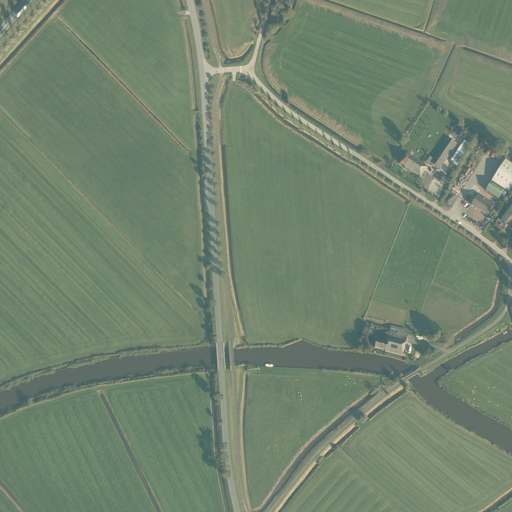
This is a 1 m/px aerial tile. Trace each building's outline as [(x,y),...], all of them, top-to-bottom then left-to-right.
[(430,163),(440,169),(457,144),(447,138),(432,159),(430,157),(426,163),(429,165),(430,163)] [(453,164),(459,168),(472,146),(466,142),(453,164)] [(493,150),(489,155),(494,158),(498,153),(493,150)] [(412,157),(411,158),(406,155),(400,164),(405,168),(404,169),(419,179),(427,167),(412,157)] [(491,182),(509,193),(511,187),(511,165),(505,161),(491,182)] [(491,183),(485,191),(498,200),(504,191),(491,183)] [(478,195),(471,206),(487,217),(494,205),(478,195)] [(511,203),(503,216),(500,219),(496,225),(504,231),(508,226),(507,225),(511,218),(511,203)] [(375,348),(385,351),(385,352),(403,356),(408,335),(390,330),(388,338),(387,338),(386,344),(376,342),(375,348)]
